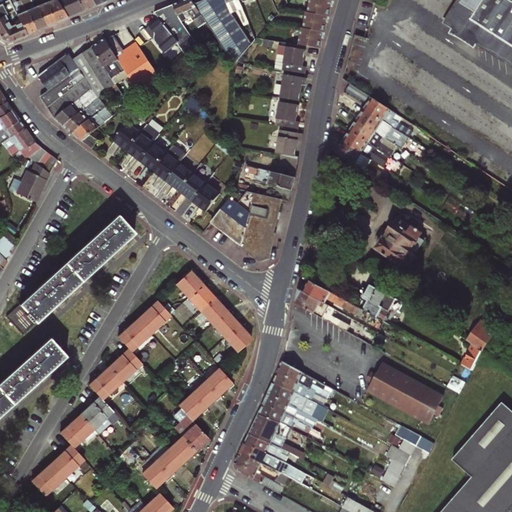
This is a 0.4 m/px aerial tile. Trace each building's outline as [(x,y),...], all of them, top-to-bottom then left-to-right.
[(14,0),(13,0),(10,2),(29,35),(39,30),(22,1),(17,4),(14,0)] [(50,26),(34,0),(26,4),(24,0),(22,1),(39,30),(50,26)] [(59,22),(45,0),(34,0),(50,26),(59,22)] [(45,0),(59,22),(71,17),(60,0),(45,0)] [(86,11),(79,0),(60,0),(71,17),(86,11)] [(98,6),(94,0),(79,0),(86,11),(98,6)] [(178,17),(183,24),(191,19),(195,24),(198,22),(203,29),(207,26),(193,5),(189,0),(188,0),(174,6),(178,17)] [(241,32),(250,27),(239,1),(238,0),(205,0),(193,5),(207,26),(213,35),(233,65),(249,45),(241,32)] [(305,13),(303,30),(300,29),(298,46),(304,47),(320,49),(320,48),(321,40),(322,40),(325,32),(324,32),(325,23),(327,23),(329,15),(330,9),(331,9),(333,0),(309,0),(307,13),(305,13)] [(446,22),(459,1),(456,0),(443,23),(452,28),(450,32),(473,47),(476,44),(511,67),(511,65),(473,40),(471,43),(458,34),(460,31),(446,22)] [(511,0),(481,0),(474,11),(460,2),(459,1),(446,22),(460,31),(458,34),(471,43),(473,40),(511,65),(511,0)] [(461,0),(460,2),(474,11),(481,0),(461,0)] [(29,35),(10,2),(1,7),(0,7),(0,35),(3,39),(12,42),(29,35)] [(174,6),(160,12),(164,16),(146,31),(166,54),(178,43),(184,49),(161,69),(166,75),(173,70),(198,48),(183,24),(178,17),(174,6)] [(213,35),(207,26),(203,29),(209,38),(213,35)] [(343,78),(350,83),(369,96),(372,98),(382,105),(388,96),(383,93),(386,90),(381,87),(382,85),(356,67),(360,55),(363,56),(368,39),(371,39),(372,35),(364,33),(362,36),(357,35),(356,35),(355,35),(349,56),(343,78)] [(127,57),(113,36),(106,40),(118,60),(124,69),(126,72),(135,66),(141,75),(138,78),(146,90),(150,87),(157,81),(159,80),(140,48),(127,57)] [(105,40),(93,48),(113,82),(118,78),(117,76),(121,74),(114,63),(118,60),(106,40),(105,40)] [(301,66),(304,47),(298,46),(284,43),(282,57),(274,56),(272,70),(304,74),(305,67),(301,66)] [(62,47),(40,56),(47,71),(66,57),(62,47)] [(70,57),(73,61),(86,52),(83,48),(70,57)] [(113,82),(93,48),(86,52),(73,61),(79,71),(86,81),(92,90),(98,99),(116,85),(113,82)] [(49,91),(79,71),(73,61),(70,57),(69,55),(66,57),(47,71),(39,77),(49,91)] [(25,88),(30,84),(39,77),(47,71),(40,56),(16,66),(13,71),(25,88)] [(86,81),(79,71),(49,91),(40,98),(48,109),(86,81)] [(282,74),(279,99),(298,102),(301,86),(304,86),(305,78),(282,74)] [(131,80),(118,88),(122,95),(128,105),(140,95),(131,80)] [(55,119),(83,97),(92,90),(86,81),(48,109),(55,119)] [(161,88),(157,81),(150,87),(155,93),(161,88)] [(367,100),(369,96),(350,83),(345,90),(358,100),(367,100)] [(98,99),(92,90),(83,97),(85,100),(90,97),(94,102),(98,99)] [(122,95),(117,98),(124,108),(128,105),(122,95)] [(187,105),(198,113),(204,105),(193,96),(187,105)] [(62,127),(86,109),(81,103),(85,100),(83,97),(55,119),(62,127)] [(382,105),(372,98),(364,109),(364,110),(409,138),(416,127),(382,105)] [(72,134),(105,108),(98,99),(94,102),(86,109),(62,127),(72,134)] [(0,118),(11,110),(6,102),(0,105),(0,118)] [(278,103),(274,126),(298,130),(299,122),(296,121),(298,106),(278,103)] [(112,117),(105,108),(72,134),(81,141),(90,135),(112,117)] [(401,149),(409,138),(364,110),(364,109),(357,121),(382,137),(401,149)] [(0,133),(18,121),(11,110),(0,118),(0,133)] [(0,144),(5,142),(23,128),(18,121),(0,133),(0,144)] [(350,131),(376,147),(379,150),(385,153),(388,155),(392,149),(382,143),(381,144),(378,142),(382,137),(357,121),(350,131)] [(125,123),(112,141),(126,151),(140,134),(125,123)] [(34,142),(23,128),(5,142),(10,148),(14,145),(20,153),(33,143),(34,142)] [(301,141),(302,134),(278,130),(274,153),(286,155),(294,157),(297,140),(301,141)] [(372,153),(376,147),(350,131),(343,142),(367,158),(370,160),(383,168),(387,163),(376,156),(372,153)] [(140,134),(126,151),(140,162),(153,144),(140,134)] [(81,141),(93,150),(99,142),(90,135),(81,141)] [(367,158),(343,142),(336,152),(380,181),(384,175),(368,164),(365,162),(367,158)] [(39,147),(33,143),(20,153),(26,158),(39,147)] [(167,154),(153,144),(140,162),(153,172),(167,154)] [(35,164),(44,152),(39,147),(26,158),(35,164)] [(7,150),(4,152),(9,160),(12,158),(7,150)] [(51,156),(44,152),(35,164),(41,169),(51,156)] [(167,154),(153,172),(166,181),(179,164),(167,154)] [(294,178),(298,157),(294,157),(286,155),(283,175),(294,178)] [(41,169),(48,175),(56,160),(51,156),(41,169)] [(41,169),(35,164),(30,175),(26,173),(21,185),(13,182),(8,193),(35,205),(48,175),(41,169)] [(180,192),(193,174),(179,164),(166,181),(180,192)] [(283,175),(248,166),(245,178),(278,187),(276,198),(281,199),(289,201),(294,178),(283,175)] [(206,184),(193,174),(180,192),(192,201),(206,184)] [(219,194),(206,184),(192,201),(206,212),(219,194)] [(267,256),(281,199),(276,198),(238,188),(210,223),(259,260),(267,256)] [(7,199),(0,200),(0,213),(9,212),(7,199)] [(58,268),(52,273),(32,292),(26,297),(6,316),(22,334),(134,232),(117,214),(110,221),(105,226),(84,245),(79,250),(58,268)] [(99,219),(103,223),(108,219),(104,215),(99,219)] [(417,251),(422,243),(418,240),(421,235),(422,234),(421,229),(416,226),(413,227),(399,217),(396,222),(394,221),(393,223),(391,223),(388,227),(389,231),(388,232),(389,233),(385,238),(384,238),(382,240),(379,240),(377,243),(378,245),(376,247),(400,264),(406,255),(410,257),(415,250),(417,251)] [(17,231),(3,222),(0,226),(0,229),(13,237),(17,231)] [(418,240),(422,243),(426,238),(421,235),(418,240)] [(0,239),(0,242),(10,252),(14,247),(3,236),(0,239)] [(73,243),(77,247),(82,242),(78,238),(73,243)] [(333,266),(344,251),(329,240),(318,255),(333,266)] [(315,262),(306,260),(304,267),(314,269),(315,262)] [(47,268),(50,271),(56,266),(52,262),(47,268)] [(176,284),(188,297),(202,285),(193,275),(196,273),(192,269),(176,284)] [(358,308),(310,281),(309,283),(307,281),(304,286),(307,288),(304,292),(324,303),(327,299),(359,316),(363,310),(358,308)] [(200,311),(214,298),(206,289),(208,287),(204,282),(202,285),(188,297),(200,311)] [(363,310),(383,321),(389,321),(391,316),(389,311),(396,297),(370,285),(363,298),(368,301),(363,310)] [(32,292),(26,286),(21,291),(26,297),(32,292)] [(298,289),(295,303),(352,335),(356,329),(335,318),(331,316),(335,309),(324,303),(304,292),(298,289)] [(200,311),(212,324),(226,311),(218,302),(220,300),(216,295),(214,298),(200,311)] [(368,301),(363,298),(358,308),(363,310),(368,301)] [(150,334),(170,315),(169,314),(157,301),(137,319),(150,334)] [(224,337),(238,324),(230,316),(233,314),(229,309),(226,311),(212,324),(224,337)] [(131,352),(150,334),(137,319),(118,337),(129,349),(131,352)] [(245,326),(241,322),(238,324),(224,337),(237,352),(251,339),(242,329),(245,326)] [(482,353),(494,336),(485,329),(478,324),(467,341),(472,345),(482,353)] [(16,368),(10,374),(0,382),(0,415),(66,356),(50,338),(42,345),(36,350),(16,368)] [(33,348),(39,342),(36,339),(30,344),(33,348)] [(33,348),(36,350),(42,345),(39,342),(33,348)] [(473,372),(482,353),(472,345),(462,365),(473,372)] [(129,349),(108,368),(122,382),(142,364),(131,352),(129,349)] [(281,362),(277,373),(313,392),(319,382),(281,362)] [(8,371),(13,366),(10,363),(4,368),(8,371)] [(385,364),(378,376),(374,384),(370,392),(429,425),(435,415),(439,418),(444,409),(440,407),(445,397),(385,364)] [(122,382),(108,368),(89,386),(99,398),(102,401),(122,382)] [(234,385),(219,368),(205,380),(218,394),(226,387),(229,389),(234,385)] [(313,392),(277,373),(273,384),(314,404),(319,395),(313,392)] [(374,384),(378,376),(373,374),(369,381),(374,384)] [(461,392),(467,382),(455,375),(449,385),(461,392)] [(205,380),(191,393),(204,407),(214,399),(216,401),(220,397),(218,394),(205,380)] [(307,417),(314,404),(273,384),(268,395),(307,417)] [(203,414),(207,410),(204,407),(191,393),(178,405),(187,415),(191,419),(200,411),(203,414)] [(307,417),(268,395),(263,405),(298,421),(298,423),(309,429),(314,420),(307,417)] [(99,398),(80,416),(97,435),(116,417),(102,401),(99,398)] [(511,511),(511,410),(504,403),(453,461),(474,479),(444,511),(511,511)] [(320,423),(327,411),(314,404),(307,417),(314,420),(320,423)] [(263,405),(259,414),(292,430),(291,431),(293,433),(298,423),(298,421),(263,405)] [(292,430),(259,414),(249,434),(290,453),(290,454),(298,458),(303,449),(288,442),(293,433),(291,431),(292,430)] [(208,438),(191,419),(187,415),(173,427),(181,437),(197,454),(201,450),(198,446),(208,438)] [(97,435),(80,416),(61,434),(71,445),(78,453),(97,435)] [(285,463),(290,454),(290,453),(249,434),(245,444),(285,463)] [(193,458),(197,454),(181,437),(168,449),(180,463),(189,454),(193,458)] [(416,447),(404,440),(399,450),(411,456),(416,447)] [(285,463),(245,444),(240,453),(285,475),(290,466),(285,463)] [(64,478),(84,459),(78,453),(71,445),(51,463),(64,478)] [(171,471),(180,463),(168,449),(155,461),(170,478),(174,474),(171,471)] [(285,475),(240,453),(234,465),(236,471),(279,495),(288,477),(285,475)] [(166,482),(170,478),(155,461),(141,473),(154,487),(163,479),(166,482)] [(405,468),(392,461),(387,471),(399,477),(405,468)] [(51,463),(31,482),(33,484),(44,496),(64,478),(51,463)] [(399,477),(387,471),(382,481),(394,487),(399,477)] [(299,480),(310,484),(313,477),(302,472),(299,480)] [(332,477),(325,473),(320,482),(326,486),(330,480),(332,477)] [(341,487),(330,480),(326,486),(338,493),(341,487)] [(159,493),(145,506),(151,511),(166,511),(172,507),(159,493)] [(352,511),(372,511),(346,497),(341,506),(352,511)]
